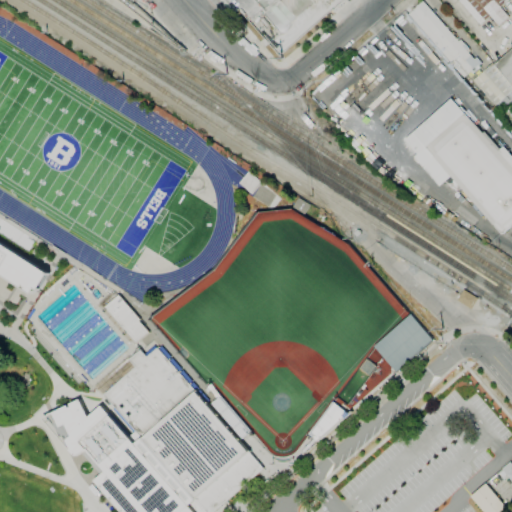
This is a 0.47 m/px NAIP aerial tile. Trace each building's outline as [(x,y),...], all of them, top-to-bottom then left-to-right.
[(499,26),(490,16),(481,25),(459,0),(508,0),(501,7),(509,17),(499,26)] [(465,77),(409,15),(423,2),(459,41),(461,39),(465,44),(463,45),(476,60),(478,58),(482,62),(465,77)] [(511,84),(495,64),(511,49),(511,84)] [(511,84),(511,100),(497,114),(492,108),(495,106),(473,80),(493,63),(495,64),(511,84)] [(511,225),(503,234),(494,224),(494,225),(452,176),(440,186),(415,157),(418,155),(405,140),(452,99),(483,134),(485,132),(501,150),(504,147),(511,156),(511,225)] [(33,257),(0,236),(0,219),(41,245),(33,257)] [(0,242),(49,273),(39,290),(36,288),(32,293),(0,273),(0,242)] [(472,309),(457,300),(461,294),(464,289),(469,293),(478,299),(472,309)] [(137,344),(106,308),(120,295),(141,320),(140,321),(150,333),(137,344)] [(435,339),(413,314),(375,348),(397,373),(435,339)] [(215,511),(207,511),(197,500),(143,439),(105,395),(137,367),(131,360),(142,350),(148,357),(159,348),(264,469),(215,511)] [(366,359),(340,393),(349,400),(375,366),(366,359)] [(103,471),(88,451),(75,457),(67,442),(72,438),(66,426),(60,429),(53,413),(81,401),(89,416),(103,406),(136,444),(103,471)] [(334,402),(297,453),(302,456),(351,414),(334,402)] [(136,444),(143,439),(197,500),(191,506),(195,511),(117,511),(92,481),(103,471),(136,444)] [(511,480),(502,469),(511,462),(511,463),(511,480)] [(502,511),(485,511),(472,497),(487,484),(507,508),(502,511)]
